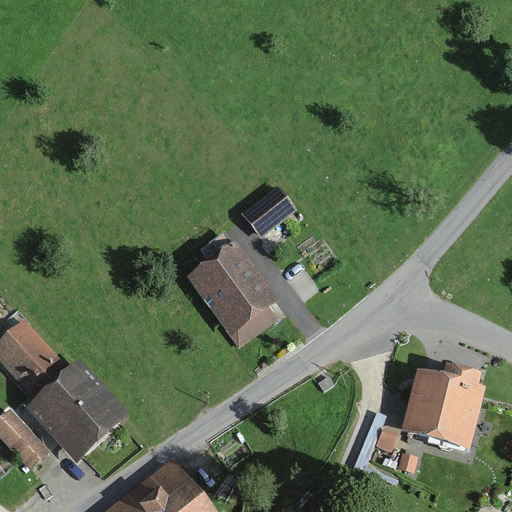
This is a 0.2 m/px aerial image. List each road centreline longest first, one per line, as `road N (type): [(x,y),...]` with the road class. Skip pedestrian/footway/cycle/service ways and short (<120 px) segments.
road 1 (unclassified): [(395,318),(318,352),(85,511)]
road 2 (unclassified): [(395,318),(419,265),(511,153)]
road 3 (track): [(371,324),(371,404),(332,511)]
road 4 (unclassified): [(511,349),(440,319),(395,318)]
